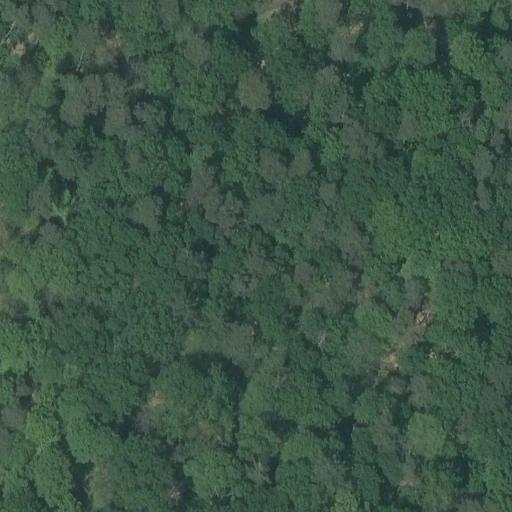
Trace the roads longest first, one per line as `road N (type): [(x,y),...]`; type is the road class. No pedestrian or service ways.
road 1 (track): [(282,511),(0,189)]
road 2 (track): [(0,124),(347,0)]
